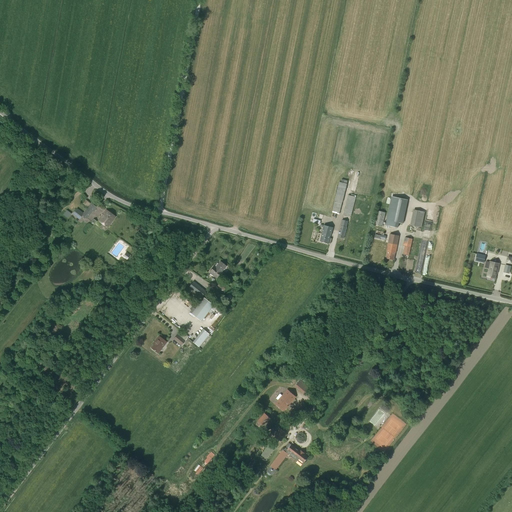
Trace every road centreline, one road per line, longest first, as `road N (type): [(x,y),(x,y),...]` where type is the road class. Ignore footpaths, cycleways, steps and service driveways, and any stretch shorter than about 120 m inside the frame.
road 1 (unclassified): [(0,507),(214,226)]
road 2 (unclassified): [(511,302),(214,226)]
road 3 (unclassified): [(214,226),(122,201),(0,112)]
road 4 (track): [(159,212),(199,0)]
road 5 (track): [(216,447),(269,385),(316,404)]
